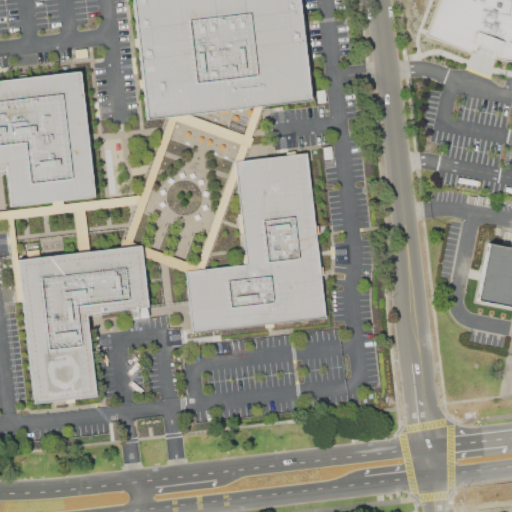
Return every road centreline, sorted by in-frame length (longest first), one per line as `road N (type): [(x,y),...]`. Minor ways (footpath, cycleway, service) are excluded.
road 1 (residential): [(381,0),(430,448)]
road 2 (secondary): [(430,448),(218,472)]
road 3 (secondary): [(158,511),(364,488)]
road 4 (secondary): [(137,482),(0,492)]
